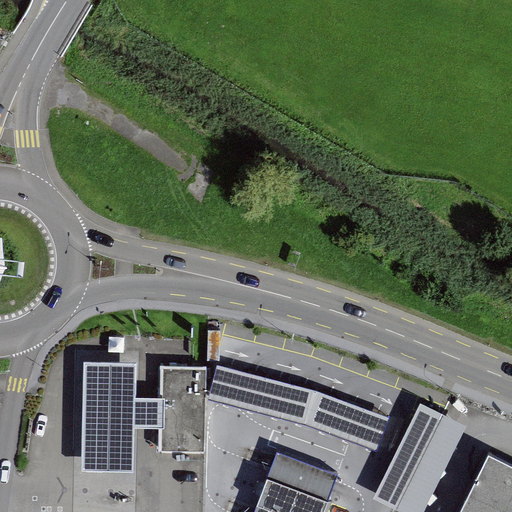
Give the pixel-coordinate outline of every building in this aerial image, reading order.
[(138,355),(82,354),(80,465),(134,466),(135,423),(158,423),(159,391),(137,391),(138,355)] [(217,360),(208,394),(304,419),(377,446),(390,412),(315,385),(217,360)] [(207,362),(159,361),(159,391),(158,423),(158,447),(205,448),(207,362)] [(420,398),(374,493),(412,511),(420,511),(466,420),(420,398)] [(277,447),(253,511),(321,511),(338,469),(277,447)] [(511,511),(511,463),(491,453),(462,511),(511,511)]
